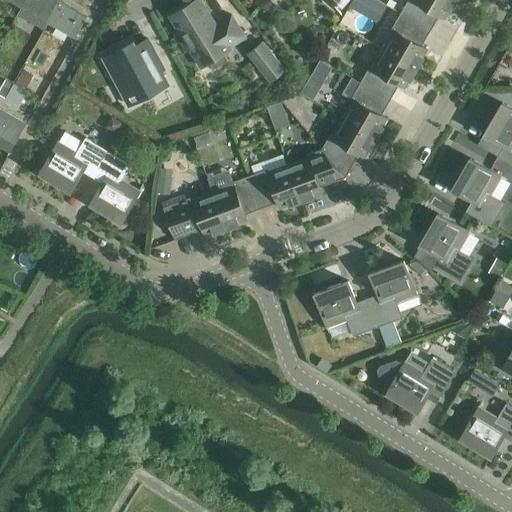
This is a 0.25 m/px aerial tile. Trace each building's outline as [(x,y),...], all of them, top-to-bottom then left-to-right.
[(25,0),(22,5),(17,14),(44,29),(49,21),(60,2),(57,0),(25,0)] [(231,14),(215,24),(200,0),(194,0),(169,16),(180,33),(176,36),(186,51),(190,49),(201,67),(208,62),(213,69),(227,60),(223,53),(230,48),(229,46),(245,37),(231,14)] [(380,0),(348,0),(345,4),(366,23),(384,4),(380,0)] [(450,11),(456,0),(407,0),(400,13),(430,30),(439,15),(445,18),(449,10),(450,11)] [(60,2),(49,21),(75,36),(86,17),(60,2)] [(421,45),(430,30),(400,13),(390,29),(393,31),(383,49),(416,68),(423,57),(422,57),(427,49),(421,45)] [(160,70),(163,68),(147,38),(135,45),(133,41),(103,57),(125,98),(146,87),(150,94),(168,84),(160,70)] [(248,53),(270,81),(284,69),(262,41),(248,53)] [(410,80),(416,68),(383,49),(372,67),(369,65),(360,82),(390,99),(399,84),(404,87),(409,79),(410,80)] [(0,94),(5,97),(13,84),(6,80),(0,89),(0,94)] [(308,82),(302,92),(314,99),(320,88),(308,82)] [(381,115),(390,99),(360,82),(350,98),(353,100),(342,118),(376,138),(383,126),(382,126),(386,118),(381,115)] [(13,84),(5,97),(6,98),(5,99),(19,106),(27,92),(13,84)] [(497,156),(511,164),(511,107),(502,102),(483,133),(503,145),(497,156)] [(0,106),(0,144),(11,150),(27,123),(0,106)] [(370,149),(376,138),(342,118),(332,136),(329,135),(321,149),(345,177),(359,153),(364,156),(369,148),(370,149)] [(92,177),(108,151),(85,137),(76,153),(58,142),(39,172),(71,191),(83,171),(92,177)] [(319,186),(345,177),(321,149),(306,154),(307,157),(288,164),(301,201),(313,196),(313,195),(321,192),(319,186)] [(108,151),(92,177),(102,183),(90,202),(121,221),(139,191),(121,180),(131,164),(108,151)] [(465,211),(492,226),(505,203),(489,194),(500,175),(469,158),(451,189),(471,201),(465,211)] [(289,205),(301,201),(288,164),(268,171),(267,168),(249,175),(261,207),(278,201),(280,207),(288,204),(289,205)] [(244,214),(261,207),(249,175),(231,182),(232,185),(212,192),(226,229),(238,224),(238,223),(246,220),(244,214)] [(214,233),(226,229),(212,192),(193,199),(192,196),(163,207),(175,239),(203,229),(205,235),(213,232),(214,233)] [(433,266),(459,281),(473,258),(457,249),(468,231),(437,213),(419,244),(439,256),(433,266)] [(351,227),(353,246),(367,244),(364,225),(351,227)] [(496,258),(488,272),(500,279),(508,264),(496,258)] [(367,298),(377,326),(379,326),(386,346),(401,341),(393,320),(402,317),(396,300),(416,293),(404,260),(369,272),(378,294),(367,298)] [(377,326),(367,298),(356,302),(348,280),(314,292),(326,326),(346,318),(352,335),(377,326)] [(499,310),(508,295),(496,288),(487,303),(499,310)] [(439,347),(454,355),(460,344),(445,336),(439,347)] [(511,349),(502,367),(511,372),(511,349)] [(429,391),(439,397),(455,371),(432,357),(423,372),(405,361),(386,392),(417,411),(429,391)] [(503,436),(511,441),(511,405),(506,402),(496,418),(478,406),(460,437),(491,456),(503,436)]
